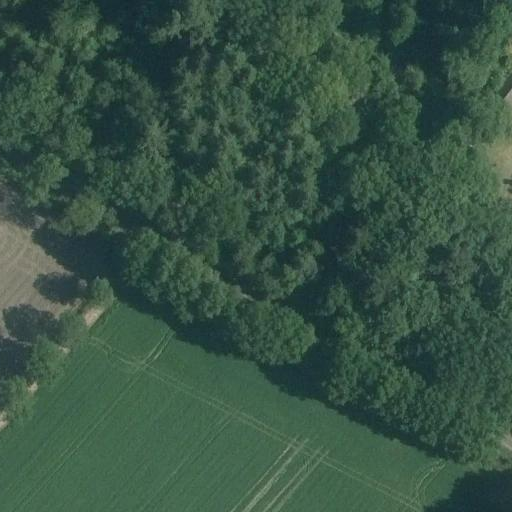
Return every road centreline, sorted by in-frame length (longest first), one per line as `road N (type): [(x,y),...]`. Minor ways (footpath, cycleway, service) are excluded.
road 1 (tertiary): [(511,438),(0,146)]
road 2 (track): [(341,33),(364,78),(377,179),(370,208),(331,259)]
